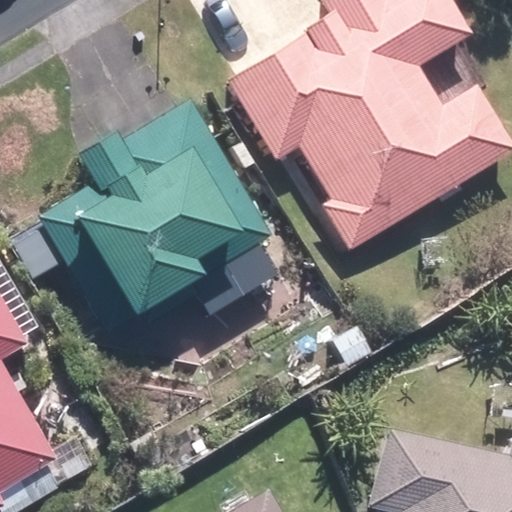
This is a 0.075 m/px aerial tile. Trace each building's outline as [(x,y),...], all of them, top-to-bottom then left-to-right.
[(313,208),(340,253),(506,154),(467,89),(432,110),(409,71),(461,40),(436,0),(375,0),(374,1),(373,0),(316,0),(311,3),(320,19),(294,34),(297,39),(270,55),(219,85),(266,164),(289,151),(321,204),(313,208)] [(259,239),(178,103),(133,131),(109,145),(104,137),(65,160),(82,188),(27,221),(57,270),(77,258),(117,324),(259,239)] [(0,492),(47,464),(0,389),(0,358),(11,351),(0,335),(0,492)] [(491,462),(373,436),(357,511),(511,511),(511,437),(497,434),(491,462)] [(259,511),(250,496),(224,511),(259,511)]
